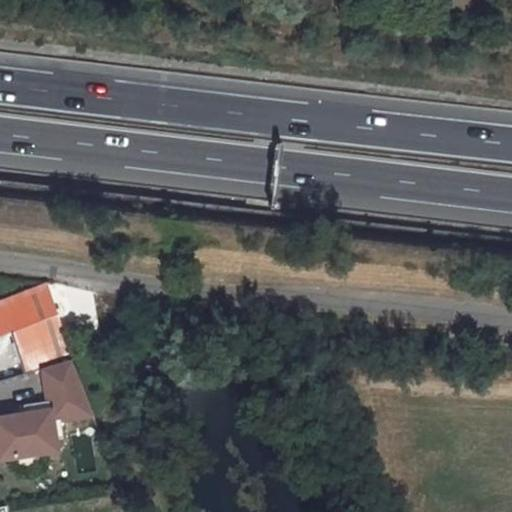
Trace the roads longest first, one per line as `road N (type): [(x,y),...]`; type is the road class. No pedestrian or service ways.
road 1 (unclassified): [(0,260),(162,288),(356,299),(511,321)]
road 2 (trunk): [(0,133),(511,195)]
road 3 (trunk): [(511,144),(0,85)]
